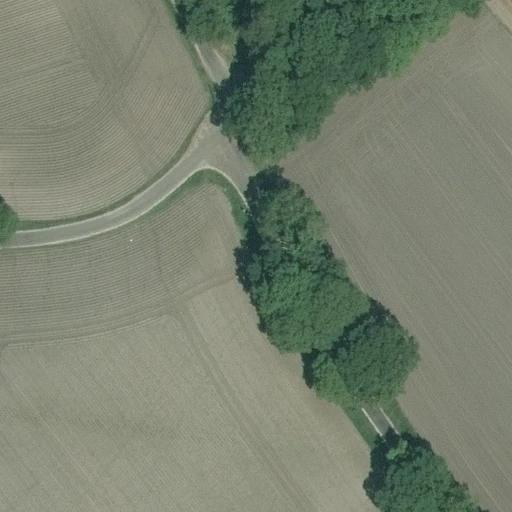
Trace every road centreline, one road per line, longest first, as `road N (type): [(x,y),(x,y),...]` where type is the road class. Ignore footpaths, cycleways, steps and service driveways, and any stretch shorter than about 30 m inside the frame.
road 1 (unclassified): [(233,103),(239,177),(274,254),(362,402),(442,511)]
road 2 (unclassified): [(0,243),(90,231),(133,207),(193,163),(233,103)]
road 3 (unclassified): [(233,103),(307,77),(394,0)]
